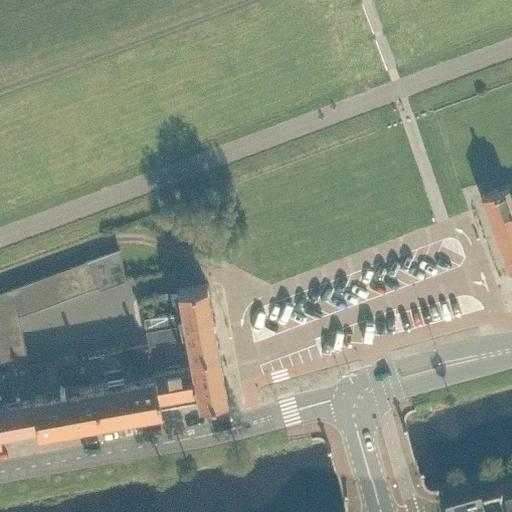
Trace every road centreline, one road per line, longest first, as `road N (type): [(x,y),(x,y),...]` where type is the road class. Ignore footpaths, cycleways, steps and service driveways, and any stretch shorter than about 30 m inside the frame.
road 1 (tertiary): [(0,470),(358,398)]
road 2 (secondary): [(358,398),(377,385),(511,350)]
